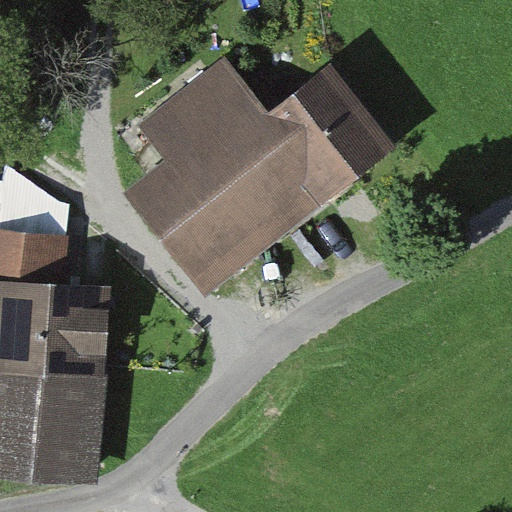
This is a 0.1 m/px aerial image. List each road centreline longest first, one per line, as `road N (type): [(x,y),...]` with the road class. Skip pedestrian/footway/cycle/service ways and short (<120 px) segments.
road 1 (unclassified): [(511,200),(280,363),(142,495),(0,511)]
road 2 (track): [(103,0),(101,217),(280,363)]
